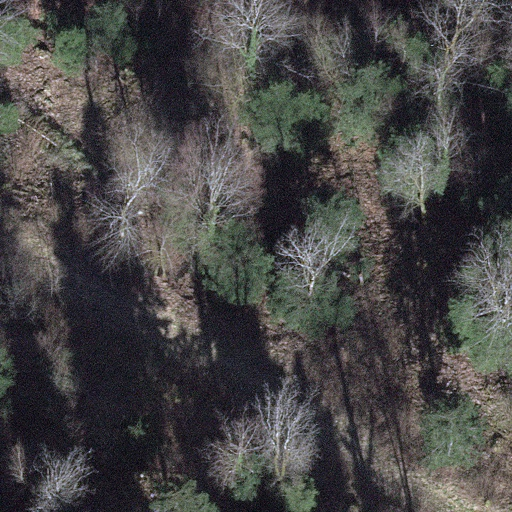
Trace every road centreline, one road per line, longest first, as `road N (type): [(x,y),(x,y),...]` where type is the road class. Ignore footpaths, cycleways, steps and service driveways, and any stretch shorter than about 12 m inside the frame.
road 1 (track): [(0,236),(118,297),(466,511)]
road 2 (track): [(0,12),(511,70)]
